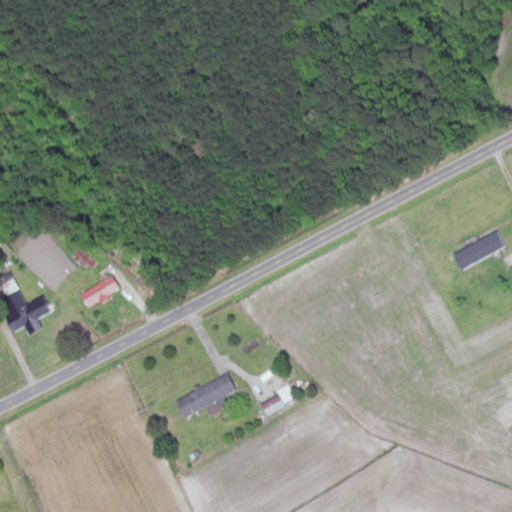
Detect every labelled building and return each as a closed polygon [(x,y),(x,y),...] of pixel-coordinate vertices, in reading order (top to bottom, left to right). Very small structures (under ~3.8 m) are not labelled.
[(460,270),(506,249),(499,233),(453,254),(460,270)] [(70,254),(90,271),(100,259),(79,242),(70,254)] [(81,296),(89,309),(120,290),(112,277),(81,296)] [(0,299),(0,300),(13,332),(26,327),(29,335),(43,330),(38,319),(51,314),(44,298),(26,305),(20,291),(0,299)] [(229,405),(225,397),(236,392),(229,375),(176,400),(185,418),(216,403),(219,410),(229,405)] [(295,400),(291,389),(260,401),(266,417),(287,409),(285,403),(295,400)]
